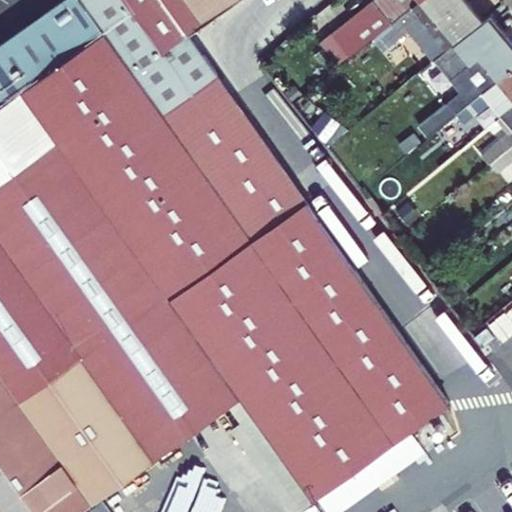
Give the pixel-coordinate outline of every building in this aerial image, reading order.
[(188,34),(219,12),(208,0),(63,0),(0,44),(0,203),(115,363),(182,316),(225,377),(311,499),(449,402),(188,34)] [(208,0),(219,12),(235,0),(208,0)] [(371,0),(332,32),(338,40),(329,48),(341,63),(350,55),(387,26),(418,0),(371,0)] [(467,0),(418,0),(387,26),(395,36),(408,25),(435,58),(455,42),(483,20),(467,0)] [(449,104),(456,113),(511,67),(511,39),(491,13),(483,20),(455,42),(471,61),(463,68),(475,83),(449,104)] [(502,115),(502,114),(511,106),(511,67),(456,113),(463,122),(490,100),(502,115)] [(511,106),(502,114),(511,126),(511,129),(507,133),(482,154),(490,163),(511,144),(511,106)] [(496,119),(507,133),(511,129),(511,126),(502,114),(502,115),(496,119)] [(511,144),(490,163),(496,171),(511,158),(511,144)] [(0,203),(0,331),(112,487),(173,444),(158,424),(115,363),(0,203)] [(115,363),(158,424),(173,444),(239,397),(225,377),(182,316),(115,363)] [(76,511),(112,487),(0,331),(0,511),(76,511)] [(239,511),(242,503),(175,484),(167,511),(239,511)]
